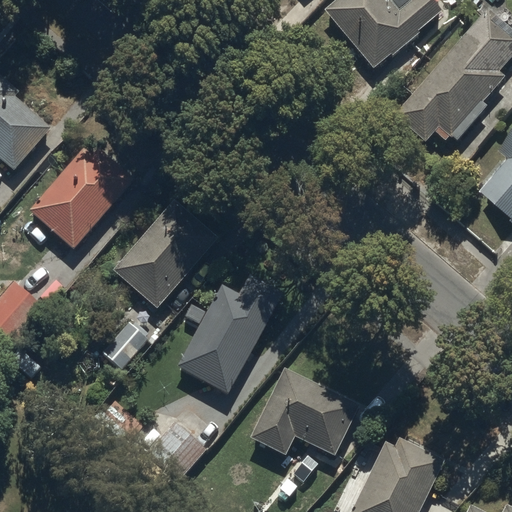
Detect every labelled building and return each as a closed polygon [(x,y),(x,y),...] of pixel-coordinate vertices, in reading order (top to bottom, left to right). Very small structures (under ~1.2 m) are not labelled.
[(443,20),(428,2),(402,23),(382,0),(334,0),(320,11),(375,77),(443,20)] [(511,63),(511,37),(485,15),(394,122),(427,150),(437,138),(447,146),(450,142),(457,147),(486,113),(482,109),(505,82),(500,77),(511,63)] [(21,100),(0,82),(0,163),(16,177),(54,134),(18,103),(21,100)] [(511,144),(503,156),(511,163),(485,196),(511,218),(511,144)] [(82,154),(29,217),(75,256),(135,186),(98,155),(92,162),(82,154)] [(220,244),(175,205),(112,278),(158,318),(176,298),(183,303),(193,292),(185,285),(220,244)] [(238,300),(221,291),(178,373),(230,400),(283,297),(249,279),(238,300)] [(0,357),(7,364),(18,352),(49,316),(14,286),(0,301),(0,341),(2,343),(0,345),(0,357)] [(123,375),(148,344),(128,327),(102,358),(123,375)] [(359,412),(284,375),(250,445),(286,463),(296,443),(335,462),(359,412)] [(199,448),(175,427),(148,457),(173,478),(199,448)] [(422,511),(446,466),(399,442),(394,452),(386,448),(353,511),(422,511)]
